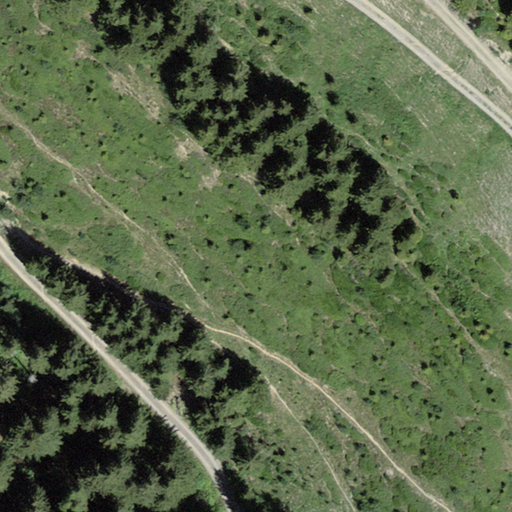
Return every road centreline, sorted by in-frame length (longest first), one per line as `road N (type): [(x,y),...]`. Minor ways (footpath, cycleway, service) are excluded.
road 1 (track): [(0,220),(39,273),(214,454),(247,511)]
road 2 (track): [(511,116),(369,0)]
